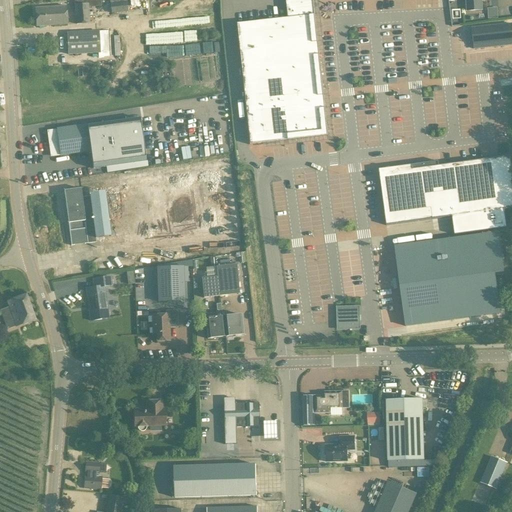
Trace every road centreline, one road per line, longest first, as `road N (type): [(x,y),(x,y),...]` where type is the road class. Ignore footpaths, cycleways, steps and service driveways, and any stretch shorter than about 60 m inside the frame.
road 1 (tertiary): [(27,254),(1,0)]
road 2 (unclassified): [(62,370),(288,363)]
road 3 (unclassified): [(288,363),(511,354)]
road 4 (unknown): [(264,173),(237,160),(232,148),(221,52),(231,0)]
road 5 (unclassified): [(292,511),(288,363)]
road 6 (tertiary): [(52,511),(62,370)]
road 7 (tertiary): [(62,370),(27,254)]
